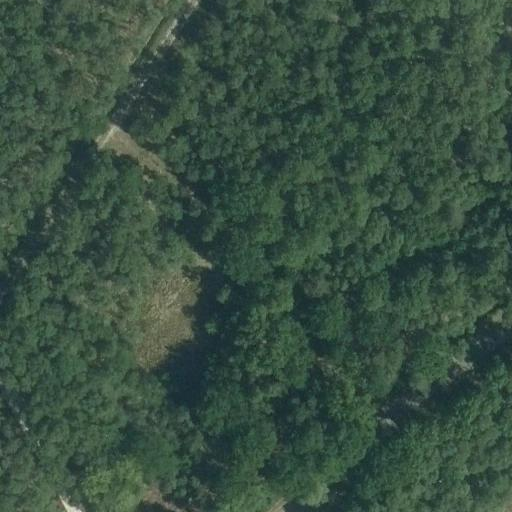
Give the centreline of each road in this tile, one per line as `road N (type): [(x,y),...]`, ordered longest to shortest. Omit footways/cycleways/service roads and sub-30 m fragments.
road 1 (track): [(194,0),(0,302)]
road 2 (unclassified): [(511,326),(391,414),(295,511)]
road 3 (track): [(0,378),(74,511)]
